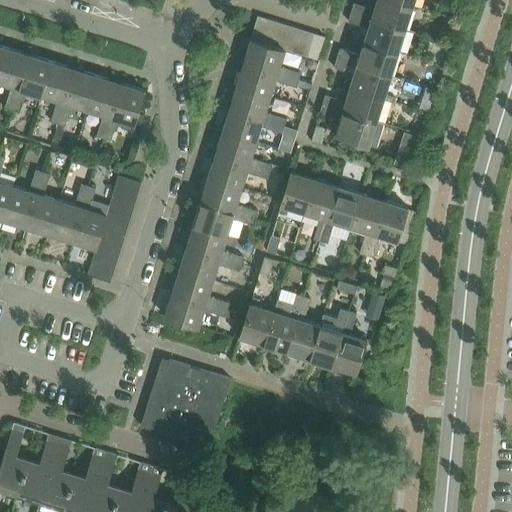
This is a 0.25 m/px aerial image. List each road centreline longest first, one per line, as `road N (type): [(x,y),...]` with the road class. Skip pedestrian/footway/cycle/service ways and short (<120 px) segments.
road 1 (tertiary): [(444,511),(476,218),(511,89)]
road 2 (residential): [(167,45),(174,150),(124,328)]
road 3 (residential): [(4,402),(177,454)]
road 4 (residential): [(0,354),(106,387),(124,328)]
road 5 (residential): [(124,328),(18,296),(0,352)]
road 6 (residential): [(167,45),(14,0)]
